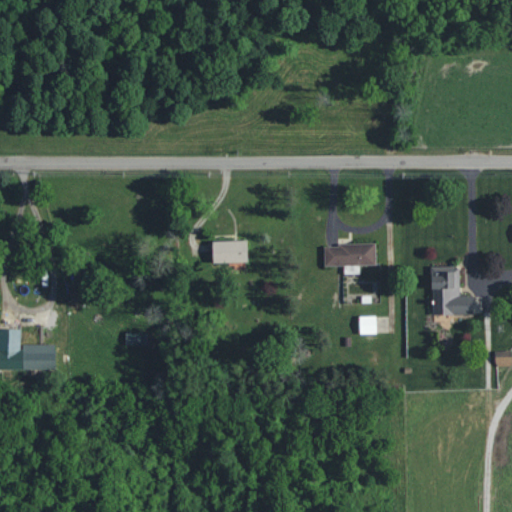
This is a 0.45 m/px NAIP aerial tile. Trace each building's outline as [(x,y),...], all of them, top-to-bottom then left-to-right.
[(213,264),(248,263),(247,240),(212,241),(213,264)] [(325,267),(344,266),(344,275),(360,274),(360,266),(376,265),(376,244),(324,245),(325,267)] [(473,315),(473,295),(460,296),(459,267),(433,267),(433,274),(431,274),(432,315),(473,315)] [(376,316),(359,316),(359,335),(376,334),(376,316)] [(21,345),(21,329),(0,329),(0,369),(55,370),(55,345),(21,345)] [(146,334),(126,333),(125,345),(146,346),(146,334)] [(511,366),(511,350),(495,351),(496,366),(511,366)]
